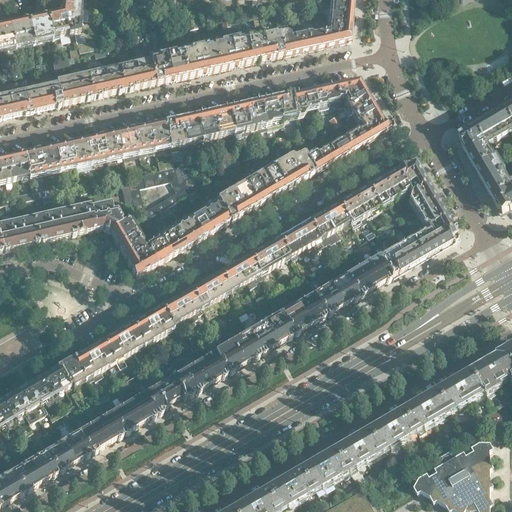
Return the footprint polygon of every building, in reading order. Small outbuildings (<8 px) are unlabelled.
[(83,0),(61,0),(60,9),(80,11),(81,4),(83,4),(83,0)] [(333,0),(333,6),(354,8),(354,0),(333,0)] [(352,30),(354,8),(333,6),(330,28),(352,30)] [(80,37),(82,19),(81,18),(79,18),(80,11),(60,9),(60,17),(48,20),(52,39),(59,37),(59,39),(69,37),(69,39),(80,37)] [(52,39),(48,20),(46,20),(45,19),(41,20),(40,21),(29,24),(35,47),(53,43),(52,39)] [(35,47),(29,24),(27,24),(26,23),(23,24),(22,26),(11,28),(15,51),(35,47)] [(0,54),(15,51),(11,28),(0,30),(0,54)] [(350,44),(352,30),(330,28),(330,35),(323,36),(326,50),(350,44)] [(305,55),(301,38),(291,41),(290,37),(287,35),(278,37),(283,60),(305,55)] [(326,50),(323,36),(314,38),(311,36),(301,38),(305,55),(326,50)] [(283,60),(278,37),(261,41),(266,63),(283,60)] [(266,63),(261,41),(255,43),(251,41),(245,42),(251,67),(266,63)] [(251,67),(245,42),(238,44),(238,42),(229,44),(235,70),(251,67)] [(235,70),(229,44),(220,46),(220,48),(213,50),(219,74),(235,70)] [(219,74),(213,50),(207,51),(207,50),(198,52),(203,77),(219,74)] [(203,77),(198,52),(189,53),(189,55),(182,57),(187,81),(203,77)] [(187,81),(182,57),(175,59),(175,56),(165,58),(171,84),(187,81)] [(171,84),(165,58),(157,60),(157,63),(150,64),(151,67),(155,88),(171,84)] [(155,88),(151,67),(143,68),(143,66),(135,68),(140,91),(155,88)] [(140,91),(135,68),(126,70),(127,72),(120,74),(125,95),(128,94),(129,95),(132,95),(132,93),(140,91)] [(125,95),(120,74),(112,75),(112,73),(104,75),(109,98),(117,97),(118,98),(121,97),(121,96),(125,95)] [(109,98),(104,75),(96,77),(96,79),(89,81),(93,102),(97,101),(98,102),(100,102),(101,100),(109,98)] [(93,102),(89,81),(81,82),(80,80),(73,82),(78,105),(86,104),(87,105),(89,104),(90,103),(93,102)] [(78,105),(73,82),(64,84),(65,86),(58,88),(58,90),(62,109),(78,105)] [(346,106),(365,94),(359,83),(333,89),(336,102),(342,101),(346,106)] [(62,109),(58,90),(50,92),(50,89),(41,91),(46,113),(56,110),(57,112),(59,111),(60,109),(62,109)] [(336,102),(333,89),(311,94),(315,109),(324,107),(326,104),(336,102)] [(46,113),(41,91),(32,93),(33,95),(25,97),(29,118),(33,117),(34,115),(46,113)] [(315,109),(311,94),(290,99),(295,119),(304,117),(305,116),(304,112),(315,109)] [(351,116),(371,104),(365,94),(346,106),(351,116)] [(29,118),(25,97),(17,99),(17,97),(8,99),(13,120),(24,117),(25,119),(29,118)] [(13,120),(8,99),(0,100),(0,124),(1,123),(13,120)] [(295,119),(290,99),(274,102),(279,123),(295,119)] [(279,123),(274,102),(258,106),(263,128),(270,127),(271,125),(279,123)] [(357,126),(377,114),(371,104),(351,116),(357,126)] [(263,128),(258,106),(243,109),(249,134),(258,132),(257,130),(263,128)] [(249,134),(243,109),(227,113),(232,135),(240,134),(241,136),(249,134)] [(232,135),(227,113),(211,116),(217,141),(225,139),(225,137),(232,135)] [(511,133),(511,126),(504,113),(489,121),(502,142),(509,138),(508,136),(511,133)] [(393,130),(392,125),(389,123),(388,122),(387,123),(385,122),(384,125),(383,125),(377,114),(357,126),(361,132),(363,133),(370,144),(390,133),(391,133),(392,131),(393,131),(393,130)] [(217,141),(211,116),(195,120),(201,142),(208,141),(208,143),(217,141)] [(201,142),(195,120),(179,123),(185,148),(193,146),(193,144),(201,142)] [(502,142),(489,121),(474,130),(484,146),(485,149),(493,144),(497,145),(502,142)] [(185,148),(179,123),(164,127),(169,149),(175,148),(176,150),(185,148)] [(169,149),(164,127),(148,130),(153,152),(169,149)] [(153,152),(148,130),(148,131),(147,130),(144,131),(143,132),(132,134),(137,156),(153,152)] [(484,146),(474,130),(466,135),(465,134),(461,137),(462,139),(459,141),(460,142),(458,143),(461,148),(464,153),(462,154),(464,157),(466,156),(466,157),(484,146)] [(370,144),(363,133),(361,132),(343,143),(351,156),(370,144)] [(137,156),(132,134),(123,136),(122,136),(119,136),(118,137),(117,137),(118,143),(122,159),(137,156)] [(122,159),(118,143),(117,137),(116,137),(115,137),(112,138),(112,139),(101,141),(106,163),(122,159)] [(351,156),(343,143),(340,138),(322,149),(325,153),(333,166),(351,156)] [(106,163),(101,141),(92,143),(91,143),(88,143),(87,144),(86,144),(91,166),(106,163)] [(91,166),(86,144),(85,144),(84,144),(81,145),(80,145),(70,148),(75,170),(91,166)] [(495,161),(493,157),(490,156),(486,150),(485,149),(484,146),(466,157),(475,173),(495,161)] [(75,170),(70,148),(60,150),(59,149),(56,150),(56,151),(54,151),(59,173),(75,170)] [(59,173),(54,151),(53,151),(50,152),(49,152),(39,155),(44,177),(59,173)] [(333,166),(325,153),(319,157),(318,156),(314,159),(311,153),(302,159),(302,160),(304,162),(313,178),(333,166)] [(44,177),(39,155),(30,157),(28,156),(26,157),(25,158),(24,158),(29,180),(44,177)] [(29,180),(24,158),(22,158),(16,159),(16,160),(6,162),(11,186),(18,184),(17,182),(21,181),(22,185),(29,183),(29,180)] [(313,178),(304,162),(302,160),(297,163),(295,161),(292,163),(291,162),(286,164),(299,186),(313,178)] [(504,175),(495,161),(475,173),(484,187),(504,175)] [(11,186),(6,162),(0,163),(0,185),(5,185),(6,187),(11,186)] [(299,186),(286,164),(272,173),(285,194),(299,186)] [(427,188),(414,166),(405,171),(405,170),(404,171),(404,170),(396,174),(397,175),(395,176),(406,194),(408,198),(427,188)] [(192,196),(197,193),(206,188),(200,177),(182,184),(177,186),(176,179),(174,171),(164,173),(158,174),(148,176),(142,178),(137,179),(127,181),(128,187),(132,207),(137,215),(142,212),(138,191),(167,184),(175,197),(144,215),(147,220),(148,222),(158,216),(162,213),(168,210),(178,204),(187,199),(192,196)] [(285,194),(272,173),(266,176),(265,175),(257,179),(271,202),(285,194)] [(511,192),(508,188),(505,183),(506,179),(504,175),(484,187),(493,202),(511,192)] [(406,194),(395,176),(381,184),(392,204),(399,201),(397,199),(406,194)] [(271,202),(257,179),(250,183),(251,185),(244,189),(257,210),(271,202)] [(392,204),(381,184),(367,192),(378,211),(386,206),(387,208),(392,204)] [(436,204),(434,201),(427,188),(408,198),(408,202),(412,209),(410,210),(414,217),(436,204)] [(257,210),(244,189),(239,192),(237,190),(229,195),(243,219),(257,210)] [(378,211),(367,192),(352,201),(364,221),(369,218),(368,216),(378,211)] [(511,212),(511,194),(511,192),(493,202),(501,217),(503,216),(504,217),(511,212)] [(243,219),(229,195),(222,199),(223,201),(216,205),(218,207),(229,227),(243,219)] [(34,202),(32,196),(14,200),(16,206),(34,202)] [(195,201),(192,196),(187,199),(190,204),(195,201)] [(364,221),(352,201),(338,209),(347,225),(348,228),(357,223),(358,225),(364,221)] [(446,221),(436,204),(414,217),(418,225),(420,224),(424,231),(427,232),(446,221)] [(229,227),(218,207),(204,215),(215,235),(224,230),(225,230),(228,228),(228,227),(229,227)] [(94,234),(90,214),(88,209),(77,211),(78,214),(70,216),(76,239),(94,234)] [(138,239),(129,224),(124,226),(117,214),(111,215),(110,209),(90,214),(94,234),(103,233),(103,234),(109,237),(110,236),(118,250),(138,239)] [(347,225),(338,209),(322,218),(333,236),(341,231),(340,229),(347,225)] [(171,215),(168,210),(162,213),(166,219),(171,215)] [(76,239),(70,216),(62,218),(61,215),(51,218),(57,243),(70,240),(72,241),(75,240),(76,239)] [(215,235),(204,215),(189,224),(200,243),(202,243),(203,243),(206,241),(206,240),(215,235)] [(57,243),(51,218),(40,220),(40,222),(34,224),(39,247),(40,247),(42,247),(45,247),(46,245),(57,243)] [(333,236),(322,218),(307,227),(317,243),(323,239),(324,241),(333,236)] [(150,225),(148,222),(147,220),(141,223),(144,228),(150,225)] [(458,242),(453,235),(456,233),(453,230),(452,231),(446,221),(427,232),(428,234),(440,254),(458,243),(458,244),(459,243),(459,242),(458,242)] [(39,247),(34,224),(25,226),(25,223),(14,225),(20,251),(33,248),(34,249),(38,248),(39,247)] [(200,243),(189,224),(174,233),(185,252),(196,246),(197,246),(200,245),(200,243)] [(20,251),(14,225),(0,228),(0,248),(2,255),(3,255),(5,256),(8,255),(9,254),(20,251)] [(153,231),(150,225),(144,228),(148,234),(153,231)] [(317,243),(307,227),(293,236),(303,253),(312,248),(311,246),(317,243)] [(185,252),(174,233),(160,241),(171,260),(172,260),(174,260),(176,258),(177,257),(185,252)] [(440,254),(428,234),(411,244),(423,264),(440,254)] [(303,253),(293,236),(278,244),(287,260),(293,256),(295,258),(303,253)] [(143,255),(140,249),(141,248),(142,246),(138,239),(118,250),(127,265),(143,255)] [(171,260),(160,241),(150,247),(150,248),(146,250),(146,253),(155,270),(166,263),(168,263),(170,262),(171,261),(171,260)] [(287,260),(278,244),(263,253),(274,271),(283,265),(282,263),(287,260)] [(423,264),(411,244),(402,250),(400,247),(393,251),(407,273),(423,264)] [(407,273),(393,251),(386,255),(387,258),(379,263),(391,283),(407,273)] [(155,270),(146,253),(143,255),(127,265),(131,272),(130,273),(135,281),(144,276),(145,276),(148,275),(148,274),(155,270)] [(274,271),(263,253),(249,261),(258,277),(264,274),(265,276),(274,271)] [(258,277),(249,261),(234,270),(245,288),(253,284),(252,281),(258,277)] [(391,283),(379,263),(371,267),(370,265),(360,270),(374,293),(385,286),(385,287),(387,287),(390,285),(390,284),(390,283),(391,283)] [(323,270),(319,264),(312,268),(316,274),(318,273),(323,270)] [(245,288),(234,270),(219,279),(228,295),(235,291),(236,293),(245,288)] [(374,293),(360,270),(351,276),(352,278),(346,282),(357,302),(358,302),(360,301),(362,302),(365,300),(365,298),(374,293)] [(228,295),(219,279),(204,287),(215,306),(223,301),(222,299),(228,295)] [(357,302),(346,282),(339,286),(337,284),(328,289),(341,312),(352,305),(353,306),(354,306),(357,304),(358,303),(358,302),(357,302)] [(215,306),(204,287),(190,295),(199,312),(205,308),(207,311),(215,306)] [(341,312),(328,289),(318,295),(319,297),(312,301),(324,322),(325,321),(327,320),(329,321),(332,319),(333,317),(332,317),(341,312)] [(199,312),(190,295),(174,305),(185,323),(194,318),(193,316),(199,312)] [(324,322),(312,301),(305,306),(304,303),(295,309),(308,331),(319,324),(320,325),(321,325),(325,323),(325,322),(325,321),(324,322)] [(185,323),(174,305),(161,312),(170,329),(176,326),(178,328),(185,323)] [(308,331),(295,309),(285,314),(286,316),(279,320),(291,341),(292,341),(294,339),(295,340),(296,340),(299,338),(300,337),(300,336),(308,331)] [(170,329),(161,312),(146,321),(158,342),(165,338),(164,336),(172,331),(170,329)] [(291,341),(279,320),(279,319),(263,329),(275,350),(285,344),(286,345),(287,344),(288,345),(292,343),(292,341),(291,341)] [(146,346),(150,344),(152,346),(158,342),(146,321),(117,338),(129,360),(137,355),(143,368),(149,365),(142,351),(141,349),(146,346)] [(275,350),(263,329),(246,338),(259,360),(261,358),(262,359),(263,359),(267,357),(267,356),(267,355),(275,350)] [(129,360),(117,338),(102,347),(114,366),(121,362),(122,364),(129,360)] [(259,360),(246,338),(214,358),(215,360),(226,379),(229,377),(229,378),(230,379),(234,377),(234,375),(234,374),(254,363),(256,364),(259,362),(259,360)] [(191,355),(207,346),(204,340),(188,350),(191,355)] [(114,366),(102,347),(87,355),(100,377),(108,372),(107,370),(114,366)] [(182,360),(179,354),(171,359),(174,365),(182,360)] [(511,364),(506,354),(499,358),(498,359),(499,360),(490,365),(502,386),(507,382),(508,380),(511,378),(511,380),(511,364)] [(100,377),(87,355),(72,364),(84,384),(92,379),(93,381),(100,377)] [(174,365),(171,359),(165,363),(168,368),(174,365)] [(227,379),(226,379),(215,360),(209,363),(208,361),(198,367),(210,388),(221,382),(221,383),(223,383),(226,381),(227,379)] [(193,398),(182,379),(177,383),(173,376),(170,378),(167,371),(169,370),(168,368),(165,363),(157,368),(163,382),(165,385),(160,388),(158,385),(147,391),(151,397),(145,400),(156,419),(157,419),(158,419),(159,420),(163,418),(163,416),(168,413),(166,409),(171,406),(181,400),(183,404),(188,401),(189,402),(190,402),(193,400),(194,399),(193,398)] [(84,384),(72,364),(60,371),(70,389),(73,393),(80,389),(79,387),(84,384)] [(502,386),(490,365),(479,372),(477,371),(474,373),(474,374),(473,375),(484,395),(488,402),(496,398),(493,393),(502,388),(502,387),(502,386)] [(210,388),(198,367),(187,373),(188,376),(182,379),(193,398),(196,396),(196,397),(198,398),(201,396),(201,394),(201,393),(210,388)] [(155,379),(151,370),(146,374),(150,382),(155,379)] [(41,407),(70,389),(60,371),(0,406),(0,430),(21,418),(29,431),(48,419),(41,407)] [(484,395),(473,375),(472,376),(470,375),(467,377),(467,378),(456,385),(469,407),(478,401),(477,399),(484,395)] [(469,407),(456,385),(445,391),(443,391),(440,393),(440,394),(439,395),(450,414),(457,410),(459,412),(469,407)] [(450,414),(439,395),(438,396),(436,395),(433,397),(433,398),(422,405),(435,426),(445,421),(443,418),(450,414)] [(156,419),(145,400),(139,404),(137,401),(127,407),(140,429),(150,423),(150,424),(152,424),(155,422),(155,421),(155,420),(156,419)] [(86,401),(80,405),(83,410),(89,407),(86,401)] [(435,426),(422,405),(411,411),(409,410),(406,412),(406,414),(405,415),(416,434),(423,430),(425,432),(435,426)] [(140,429),(127,407),(117,413),(118,416),(112,419),(123,439),(125,438),(125,439),(127,439),(130,437),(130,436),(130,435),(140,429)] [(416,434),(405,415),(404,415),(403,414),(399,416),(399,418),(388,425),(401,446),(411,440),(409,438),(416,434)] [(123,439),(112,419),(106,423),(104,421),(94,427),(107,448),(117,442),(118,443),(119,443),(122,442),(123,440),(122,439),(123,439)] [(401,446),(388,425),(377,431),(376,430),(372,432),(372,434),(371,434),(383,454),(390,450),(391,452),(401,446)] [(107,448),(94,427),(85,432),(86,435),(79,439),(91,458),(92,457),(92,458),(94,458),(97,456),(97,455),(97,454),(107,448)] [(383,454),(371,434),(370,435),(369,434),(365,436),(365,438),(354,444),(367,466),(377,460),(376,458),(383,454)] [(21,451),(37,442),(35,438),(18,448),(21,451)] [(91,458),(79,439),(73,442),(72,440),(62,446),(75,467),(84,461),(85,462),(86,463),(89,461),(90,459),(89,458),(91,458)] [(367,466),(354,444),(343,451),(342,450),(338,452),(338,454),(337,454),(349,474),(351,478),(358,474),(359,476),(369,470),(367,466)] [(75,467),(62,446),(52,452),(53,454),(47,458),(58,477),(59,476),(59,477),(61,477),(64,475),(65,474),(64,473),(75,467)] [(494,491),(490,485),(490,474),(493,472),(493,473),(494,472),(490,466),(490,456),(493,454),(494,454),(490,447),(480,447),(471,452),(474,456),(466,460),(464,457),(456,461),(452,454),(438,462),(442,469),(435,474),(437,477),(429,482),(427,478),(419,483),(414,492),(417,498),(418,498),(418,497),(421,496),(430,501),(434,507),(437,505),(446,510),(447,511),(490,511),(490,504),(491,504),(490,503),(490,493),(493,491),(494,491)] [(349,474),(337,454),(336,455),(335,454),(331,456),(332,458),(320,464),(333,486),(335,489),(345,484),(352,480),(351,478),(349,474)] [(58,477),(47,458),(40,462),(38,460),(29,465),(41,486),(51,481),(52,481),(53,482),(57,480),(57,478),(58,477)] [(333,486),(320,464),(309,471),(308,470),(305,472),(305,473),(303,474),(315,493),(318,499),(325,495),(335,489),(333,486)] [(41,486),(29,465),(19,471),(20,473),(14,477),(25,496),(26,495),(27,496),(28,497),(31,495),(32,493),(31,492),(41,486)] [(315,493),(303,474),(302,475),(301,474),(298,476),(298,477),(286,484),(299,505),(309,500),(308,497),(315,493)] [(25,496),(14,477),(7,481),(6,479),(0,482),(0,490),(9,505),(19,500),(21,501),(24,499),(24,497),(25,496)] [(299,505),(286,484),(275,490),(274,489),(271,491),(271,493),(270,494),(280,511),(282,511),(288,509),(289,511),(299,505)] [(0,510),(9,505),(0,490),(0,510)] [(280,511),(270,494),(268,494),(267,493),(264,495),(264,497),(253,504),(257,511),(280,511)] [(373,511),(368,504),(363,494),(362,493),(349,501),(330,511),(373,511)]
